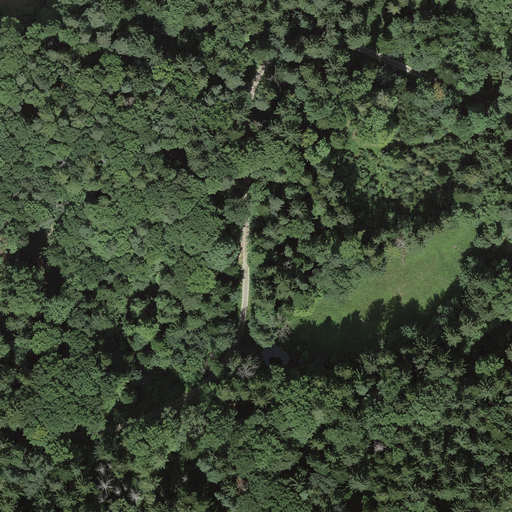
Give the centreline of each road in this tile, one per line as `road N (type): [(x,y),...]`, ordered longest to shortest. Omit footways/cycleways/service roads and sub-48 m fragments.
road 1 (track): [(0,420),(98,432),(149,415),(211,378),(238,325),(248,89),(255,62),(270,47),(326,39),(511,119)]
road 2 (track): [(367,52),(346,162),(303,299)]
road 3 (track): [(191,393),(194,403),(139,511)]
